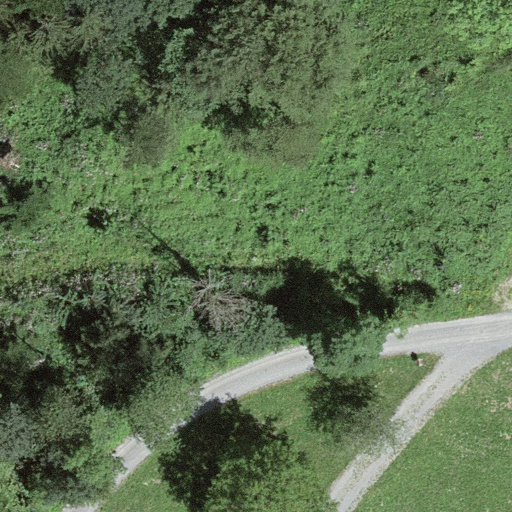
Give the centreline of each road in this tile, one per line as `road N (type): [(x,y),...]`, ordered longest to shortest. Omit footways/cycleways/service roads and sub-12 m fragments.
road 1 (track): [(511,332),(376,337),(246,374),(127,449),(75,511)]
road 2 (track): [(339,511),(497,334)]
